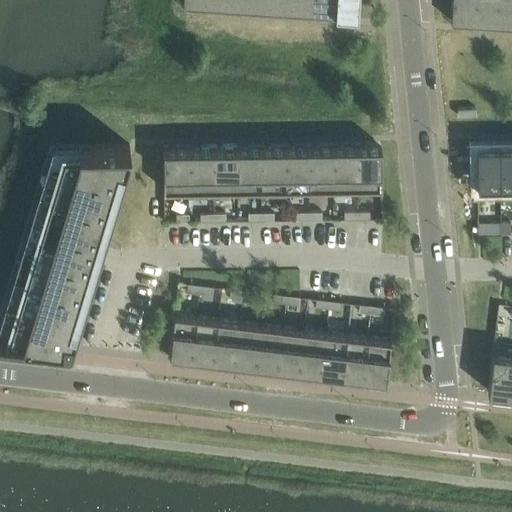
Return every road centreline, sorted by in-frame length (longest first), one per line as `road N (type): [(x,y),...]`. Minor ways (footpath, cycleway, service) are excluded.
road 1 (residential): [(96,383),(428,422),(446,403),(434,271)]
road 2 (residential): [(131,261),(307,260),(434,271)]
road 3 (residential): [(434,271),(407,0)]
road 4 (residential): [(96,383),(131,261)]
